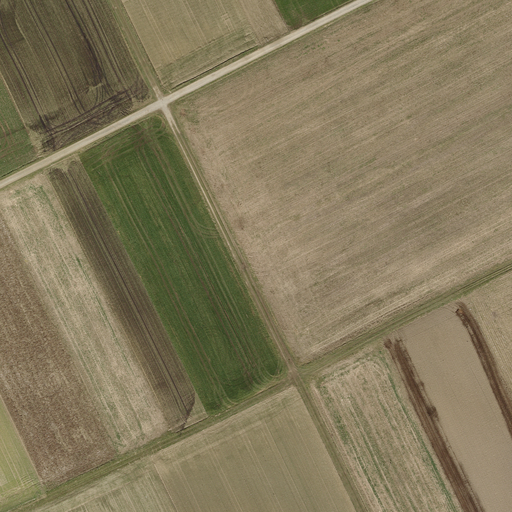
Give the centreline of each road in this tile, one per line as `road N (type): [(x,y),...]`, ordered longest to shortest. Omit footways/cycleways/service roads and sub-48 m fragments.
road 1 (track): [(511,265),(233,411),(13,511)]
road 2 (track): [(112,0),(297,376)]
road 3 (track): [(0,185),(361,0)]
road 4 (track): [(363,511),(297,376)]
